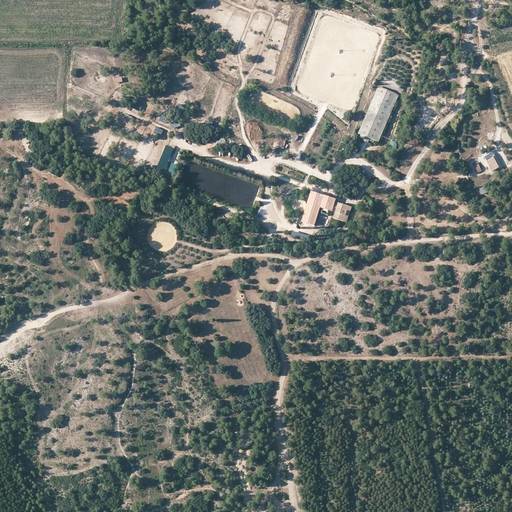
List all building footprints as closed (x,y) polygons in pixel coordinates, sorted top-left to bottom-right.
[(365,138),(363,142),(368,144),(369,139),(378,143),(399,96),(378,87),(357,135),(365,138)] [(215,146),(225,143),(224,138),(214,141),(215,146)] [(173,147),(165,144),(156,170),(164,173),(173,147)] [(492,171),(501,166),(496,157),(487,162),(492,171)] [(333,210),(334,206),(336,200),(311,193),(302,223),(314,227),(320,209),(332,212),(333,210)] [(334,220),(343,223),(347,212),(350,212),(350,213),(352,208),(338,204),(337,207),(336,211),(334,220)] [(307,241),(308,236),(293,231),(291,236),(307,241)]
